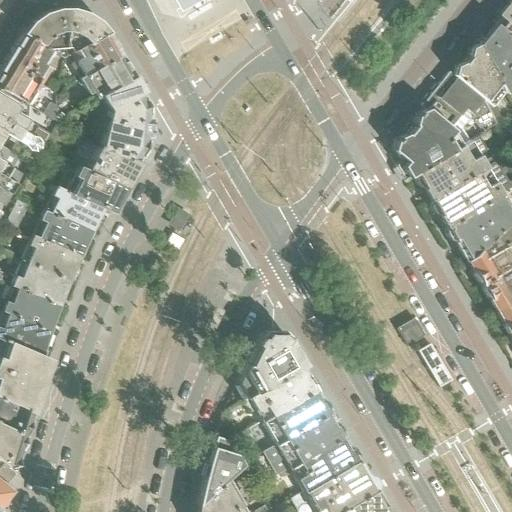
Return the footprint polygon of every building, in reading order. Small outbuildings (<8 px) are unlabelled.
[(168,0),(174,10),(191,0),(168,0)] [(511,11),(504,5),(499,12),(503,15),(493,26),(511,41),(511,11)] [(59,31),(63,8),(56,8),(42,13),(30,21),(22,32),(41,43),(46,34),(59,31)] [(85,35),(90,43),(107,33),(107,32),(97,20),(85,12),(70,8),(63,8),(59,31),(60,34),(74,35),(76,32),(85,35)] [(499,86),(502,90),(511,79),(511,41),(493,26),(484,37),(480,34),(474,42),(474,43),(475,45),(499,86)] [(21,33),(8,54),(19,61),(17,65),(26,71),(25,73),(41,83),(53,63),(48,60),(53,52),(54,50),(41,43),(22,32),(21,33)] [(78,79),(120,55),(107,33),(90,43),(70,53),(75,61),(70,64),(78,79)] [(453,74),(447,73),(483,100),(489,111),(504,93),(502,90),(499,86),(475,45),(468,48),(466,57),(467,57),(453,74)] [(0,86),(28,103),(41,83),(25,73),(26,71),(17,65),(19,61),(8,54),(0,67),(0,86)] [(99,97),(100,97),(134,78),(132,74),(120,55),(78,79),(87,95),(91,92),(96,99),(99,97)] [(496,124),(489,111),(483,100),(447,73),(420,106),(424,109),(414,114),(412,124),(442,146),(446,154),(458,147),(468,140),(461,128),(470,117),(481,132),(496,124)] [(100,143),(136,163),(144,154),(147,147),(146,141),(150,138),(151,119),(149,109),(147,103),(143,98),(140,93),(142,92),(134,78),(100,97),(108,111),(100,143)] [(55,93),(57,84),(51,80),(46,88),(52,92),(55,93)] [(0,118),(43,144),(49,134),(36,125),(16,113),(20,106),(24,109),(28,103),(0,86),(0,118)] [(56,122),(55,106),(50,102),(43,114),(56,122)] [(489,111),(496,124),(502,121),(495,108),(489,111)] [(43,144),(0,118),(0,146),(18,157),(29,164),(43,144)] [(412,174),(446,154),(442,146),(412,124),(411,125),(412,126),(405,135),(404,134),(402,135),(394,139),(393,139),(390,150),(400,159),(394,166),(402,180),(412,174)] [(81,139),(68,162),(74,166),(78,157),(82,159),(90,143),(81,139)] [(428,201),(484,168),(501,158),(498,153),(481,163),(468,140),(458,147),(446,154),(412,174),(411,179),(416,187),(421,189),(421,188),(428,200),(428,201)] [(86,167),(125,187),(138,164),(136,163),(100,143),(99,147),(98,146),(86,167)] [(11,167),(18,157),(0,146),(0,176),(15,186),(16,185),(21,174),(11,167)] [(123,190),(125,187),(86,167),(85,170),(77,166),(66,188),(100,208),(110,212),(123,190)] [(511,180),(496,190),(484,168),(428,201),(427,206),(433,214),(436,214),(437,215),(444,226),(499,194),(499,195),(511,186),(511,180)] [(100,208),(66,188),(65,190),(54,186),(54,187),(26,174),(24,178),(42,186),(41,190),(50,195),(42,211),(88,233),(90,228),(93,228),(96,222),(95,219),(100,208)] [(15,186),(0,176),(0,203),(3,206),(15,186)] [(464,261),(508,220),(509,221),(511,223),(511,216),(499,195),(499,194),(444,226),(444,227),(443,232),(447,240),(452,241),(452,242),(453,242),(464,261)] [(81,248),(88,233),(42,211),(38,220),(30,235),(77,256),(81,248)] [(188,228),(192,221),(187,217),(186,217),(177,212),(170,224),(176,228),(174,230),(173,232),(182,238),(188,228)] [(478,285),(511,264),(511,231),(507,223),(509,221),(508,220),(464,261),(478,285)] [(72,268),(77,256),(30,235),(26,245),(20,260),(66,281),(67,278),(71,277),(74,271),(72,268)] [(174,254),(181,242),(180,242),(170,235),(163,247),(164,248),(174,254)] [(12,257),(14,251),(4,247),(2,253),(12,257)] [(65,284),(66,281),(20,260),(10,285),(57,305),(61,294),(64,293),(67,287),(65,284)] [(511,264),(478,285),(493,311),(511,299),(511,264)] [(1,311),(47,330),(52,318),(56,306),(57,305),(10,285),(1,311)] [(508,337),(511,334),(511,299),(493,311),(508,337)] [(0,339),(5,342),(38,356),(42,345),(46,343),(48,337),(46,334),(47,331),(47,330),(1,311),(0,312),(0,339)] [(424,335),(414,318),(396,328),(406,346),(424,335)] [(243,399),(299,367),(303,365),(289,342),(284,336),(278,333),(271,332),(264,333),(258,337),(254,343),(243,365),(235,383),(243,399)] [(427,340),(416,347),(437,383),(448,376),(427,340)] [(0,356),(0,371),(39,388),(48,361),(38,356),(5,342),(0,356)] [(254,408),(261,420),(313,390),(314,385),(310,377),(305,376),(299,367),(243,399),(224,410),(221,418),(227,420),(229,414),(236,409),(237,411),(240,409),(243,406),(247,413),(254,408)] [(37,394),(39,388),(0,371),(0,399),(31,412),(37,394)] [(275,444),(327,413),(328,408),(323,401),(318,400),(313,390),(261,420),(238,433),(241,438),(264,425),(275,444)] [(29,419),(31,412),(0,399),(0,424),(24,435),(29,419)] [(288,466),(340,436),(341,431),(337,424),(332,423),(327,413),(275,444),(255,455),(258,460),(277,448),(288,466)] [(0,461),(13,473),(24,435),(0,424),(0,461)] [(291,472),(302,490),(343,467),(344,466),(354,459),(355,455),(351,447),(346,446),(340,436),(288,466),(288,467),(279,473),(282,478),(291,472)] [(207,461),(238,468),(241,466),(227,441),(214,437),(211,446),(207,461)] [(310,511),(318,508),(320,511),(332,511),(343,506),(371,489),(373,485),(368,477),(363,476),(354,461),(354,459),(344,466),(343,467),(302,490),(289,498),(295,509),(295,511),(310,511)] [(13,473),(0,461),(0,505),(11,492),(5,487),(15,474),(13,473)] [(226,479),(238,468),(207,461),(203,476),(195,506),(226,479)] [(243,511),(240,505),(241,504),(226,479),(195,506),(194,511),(243,511)] [(388,511),(386,508),(382,507),(372,490),(372,491),(371,490),(371,489),(343,506),(332,511),(388,511)]
